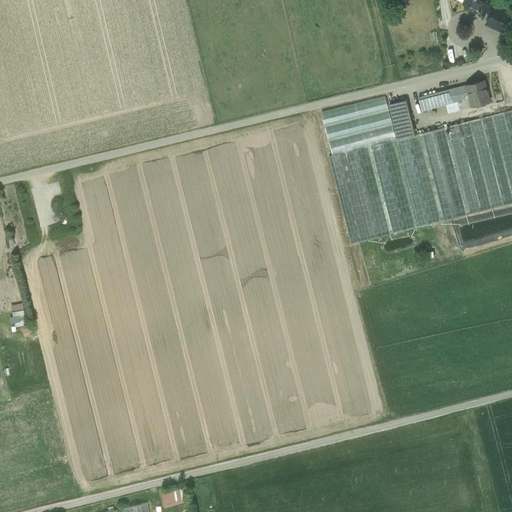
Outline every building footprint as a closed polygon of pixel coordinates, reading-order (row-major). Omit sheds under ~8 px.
[(464,0),(463,3),(471,6),(471,7),(477,10),(477,9),(485,13),(486,12),(489,5),(491,0),(464,0)] [(511,26),(511,15),(489,5),(486,12),(490,14),(486,23),(508,34),(511,26)] [(484,80),(466,85),(472,107),(490,102),(484,80)] [(466,85),(455,88),(458,101),(460,110),(472,107),(466,85)] [(455,88),(419,97),(422,110),(446,104),(458,101),(455,88)] [(385,96),(322,112),(333,155),(345,152),(368,146),(393,140),(397,139),(385,96)] [(406,100),(390,104),(399,138),(415,134),(406,100)] [(458,101),(446,104),(448,113),(460,110),(458,101)] [(511,109),(444,127),(467,215),(511,203),(511,109)] [(467,215),(444,127),(419,133),(441,221),(467,215)] [(441,221),(419,133),(415,134),(399,138),(397,139),(393,140),(416,228),(441,221)] [(416,228),(393,140),(368,146),(390,234),(416,228)] [(390,234),(368,146),(345,152),(367,240),(390,234)] [(367,240),(345,152),(333,155),(329,156),(351,244),(367,240)] [(183,488),(161,494),(163,505),(185,499),(183,488)] [(149,511),(148,502),(121,509),(121,511),(149,511)]
